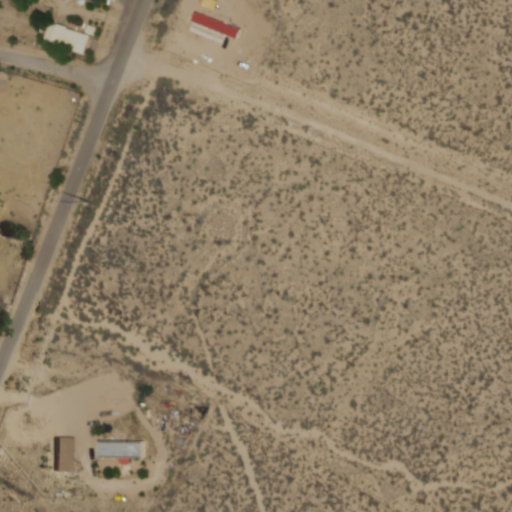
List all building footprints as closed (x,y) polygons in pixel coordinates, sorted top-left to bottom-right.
[(196,13),(229,26),(222,44),(189,30),(196,13)] [(50,24),(57,26),(57,24),(69,28),(68,29),(92,36),(86,56),(44,43),(50,24)] [(6,230),(4,236),(31,244),(33,238),(6,230)] [(56,471),(75,471),(75,436),(56,436),(56,471)] [(98,441),(144,441),(144,458),(131,458),(131,464),(121,464),(121,458),(98,458),(98,441)]
